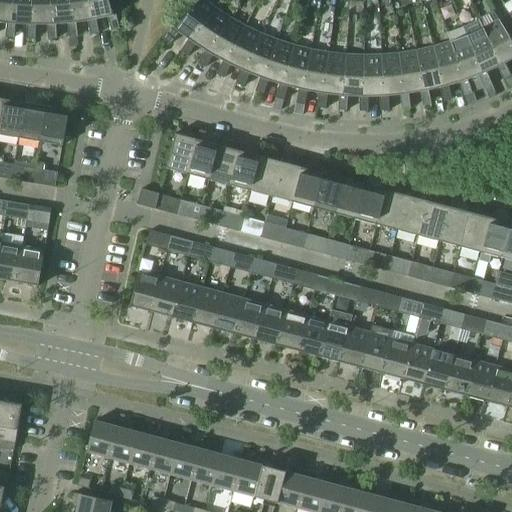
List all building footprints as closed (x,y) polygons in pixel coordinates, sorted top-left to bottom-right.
[(15,38),(16,23),(12,23),(13,0),(0,0),(0,21),(7,23),(6,37),(15,38)] [(13,0),(12,23),(16,23),(27,24),(27,39),(36,39),(36,24),(32,24),(32,0),(13,0)] [(51,0),(32,0),(32,24),(36,24),(48,24),(48,39),(57,38),(57,24),(52,24),(51,0)] [(70,0),(51,0),(52,24),(57,24),(68,23),(70,37),(78,36),(77,22),(72,22),(70,0)] [(89,0),(70,0),(72,22),(77,22),(88,20),(91,35),(100,33),(97,19),(92,20),(89,0)] [(109,0),(89,0),(92,20),(97,19),(108,16),(112,31),(120,29),(116,13),(113,14),(109,0)] [(180,32),(189,39),(193,42),(216,8),(204,0),(199,0),(177,28),(174,26),(164,38),(171,44),(180,32)] [(196,44),(206,50),(210,53),(230,18),(216,8),(193,42),(189,39),(181,51),(188,56),(196,44)] [(213,55),(223,61),(227,63),(246,27),(230,18),(210,53),(206,50),(198,63),(206,67),(213,55)] [(480,19),(464,26),(483,73),(479,75),(488,97),(496,93),(487,71),(497,67),(501,65),(484,28),(480,19)] [(511,41),(500,20),(484,28),(501,65),(497,67),(508,88),(511,85),(511,76),(505,63),(511,59),(511,41)] [(464,26),(448,32),(451,42),(464,80),(460,82),(467,104),(475,101),(468,79),(479,75),(483,73),(464,26)] [(231,65),(242,70),(246,71),(262,34),(246,27),(227,63),(223,61),(217,73),(225,77),(231,65)] [(250,73),(260,77),(265,79),(278,40),(262,34),(246,71),(242,70),(236,83),(244,86),(250,73)] [(269,80),(280,84),(284,85),(295,46),(278,40),(265,79),(260,77),(256,91),(264,94),(269,80)] [(451,42),(434,47),(444,86),(440,87),(444,101),(452,99),(449,85),(460,82),(464,80),(451,42)] [(288,86),(299,89),(304,90),(312,50),(295,46),(284,85),(280,84),(276,98),(284,100),(288,86)] [(434,47),(417,51),(425,91),(420,91),(423,106),(432,104),(429,90),(440,87),(444,86),(434,47)] [(308,91),(319,93),(324,93),(329,53),(312,50),(304,90),(299,89),(296,103),(305,105),(308,91)] [(417,51),(399,54),(405,94),(400,94),(402,109),(411,108),(409,93),(420,91),(425,91),(417,51)] [(328,94),(339,95),(344,95),(347,55),(329,53),(324,93),(319,93),(317,107),(326,108),(328,94)] [(399,54),(382,55),(384,96),(380,96),(381,111),(390,110),(389,95),(400,94),(405,94),(399,54)] [(348,96),(360,96),(364,96),(364,56),(347,55),(344,95),(339,95),(338,110),(347,110),(348,96)] [(364,96),(360,96),(360,111),(368,111),(369,96),(380,96),(384,96),(382,55),(364,56),(364,96)] [(276,98),(273,108),(281,111),(284,100),(276,98)] [(0,123),(0,134),(19,138),(26,103),(4,99),(0,123)] [(19,138),(41,142),(47,106),(26,103),(19,138)] [(296,103),(294,114),(303,116),(305,105),(296,103)] [(47,106),(41,142),(63,145),(69,111),(70,111),(70,110),(47,106)] [(167,168),(189,173),(198,139),(175,133),(175,134),(175,135),(167,168)] [(189,173),(210,179),(219,145),(198,139),(189,173)] [(210,179),(230,185),(239,150),(219,145),(210,179)] [(230,185),(251,190),(260,156),(239,150),(230,185)] [(251,190),(272,196),(281,162),(260,156),(251,190)] [(15,165),(12,179),(33,183),(37,164),(15,161),(15,165)] [(37,164),(33,183),(42,185),(45,170),(46,163),(37,161),(37,164)] [(272,196),(293,201),(302,167),(281,162),(272,196)] [(293,201),(315,207),(323,173),(302,167),(293,201)] [(315,207),(336,213),(344,178),(323,173),(315,207)] [(336,213),(356,218),(365,184),(344,178),(336,213)] [(356,218),(377,224),(386,190),(365,184),(356,218)] [(138,204),(156,209),(160,195),(160,194),(142,188),(138,204)] [(377,224),(398,230),(407,195),(386,190),(377,224)] [(160,195),(156,209),(165,212),(169,197),(160,195)] [(398,230),(419,235),(428,201),(407,195),(398,230)] [(181,200),(177,215),(186,217),(190,203),(181,200)] [(419,235),(440,241),(449,206),(428,201),(419,235)] [(18,218),(27,220),(30,205),(21,203),(18,218)] [(30,205),(27,220),(26,227),(48,231),(52,209),(30,205)] [(199,220),(207,223),(211,208),(203,206),(199,220)] [(219,226),(241,231),(244,217),(246,212),(224,206),(219,226)] [(440,241),(461,246),(470,212),(449,206),(440,241)] [(461,246),(482,252),(491,217),(470,212),(461,246)] [(244,217),(241,231),(249,234),(253,219),(244,217)] [(492,255),(503,258),(511,223),(491,217),(482,252),(480,260),(490,262),(492,255)] [(265,223),(261,237),(282,243),(286,228),(265,223)] [(503,258),(511,260),(511,223),(503,258)] [(286,228),(282,243),(291,245),(295,230),(286,228)] [(3,233),(1,243),(0,250),(0,278),(16,282),(23,246),(24,237),(3,233)] [(159,248),(168,251),(172,236),(163,234),(159,248)] [(303,248),(312,251),(316,236),(307,234),(303,248)] [(172,236),(168,251),(177,253),(181,238),(172,236)] [(329,240),(325,254),(333,256),(337,242),(329,240)] [(201,259),(210,262),(214,247),(205,245),(201,259)] [(346,259),(354,262),(358,247),(350,245),(346,259)] [(23,246),(16,282),(39,286),(40,284),(39,284),(45,250),(23,246)] [(214,247),(210,262),(218,264),(222,249),(214,247)] [(379,253),(370,250),(366,265),(375,267),(379,253)] [(243,271),(252,273),(256,258),(247,256),(243,271)] [(391,256),(387,271),(396,273),(400,258),(391,256)] [(256,258),(252,273),(260,275),(264,260),(256,258)] [(421,264),(412,262),(408,276),(417,278),(421,264)] [(285,282),(294,284),(298,269),(289,267),(285,282)] [(442,270),(433,267),(429,282),(438,284),(442,270)] [(298,269),(294,284),(302,286),(306,272),(298,269)] [(129,305),(152,311),(161,277),(139,271),(130,304),(129,304),(129,305)] [(455,273),(451,288),(459,290),(463,275),(455,273)] [(152,311),(173,317),(182,282),(161,277),(152,311)] [(327,293),(336,295),(340,281),(331,278),(327,293)] [(471,293),(480,295),(484,281),(475,278),(471,293)] [(340,281),(336,295),(344,298),(348,283),(340,281)] [(173,317),(194,322),(203,288),(182,282),(173,317)] [(492,298),(501,301),(505,286),(496,284),(492,298)] [(194,322),(214,328),(224,294),(203,288),(194,322)] [(369,304),(377,306),(381,292),(373,290),(369,304)] [(381,292),(377,306),(386,309),(390,294),(381,292)] [(214,328),(235,334),(245,299),(224,294),(214,328)] [(235,334),(256,339),(266,305),(245,299),(235,334)] [(411,315),(419,318),(423,303),(415,300),(411,315)] [(423,303),(419,318),(428,320),(432,305),(423,303)] [(256,339),(278,345),(287,310),(266,305),(256,339)] [(278,345),(298,350),(308,316),(287,310),(278,345)] [(332,310),(329,321),(319,356),(340,362),(349,327),(352,316),(332,310)] [(453,327),(461,329),(465,314),(457,312),(453,327)] [(465,314),(461,329),(470,331),(474,317),(465,314)] [(298,350),(319,356),(329,321),(308,316),(298,350)] [(507,325),(498,323),(494,338),(493,343),(501,346),(503,340),(507,325)] [(361,367),(382,373),(391,338),(393,330),(372,325),(370,333),(361,367)] [(511,326),(507,325),(503,340),(511,342),(511,341),(511,326)] [(340,362),(361,367),(370,333),(349,327),(340,362)] [(391,338),(382,373),(403,378),(412,344),(391,338)] [(403,378),(424,384),(433,350),(412,344),(403,378)] [(424,384),(445,390),(454,355),(433,350),(424,384)] [(445,390),(466,395),(475,361),(454,355),(445,390)] [(466,395),(487,401),(496,366),(475,361),(466,395)] [(487,401),(508,406),(511,390),(511,370),(496,366),(487,401)] [(2,401),(0,414),(0,447),(14,450),(22,404),(2,401)] [(87,451),(109,457),(119,419),(109,417),(108,424),(95,420),(87,451)] [(109,457),(130,463),(138,432),(126,428),(128,422),(119,419),(109,457)] [(130,463),(150,468),(160,431),(151,428),(149,435),(138,432),(130,463)] [(150,468),(171,474),(180,443),(168,440),(170,433),(160,431),(150,468)] [(171,474),(192,480),(202,442),(193,439),(191,446),(180,443),(171,474)] [(192,480),(213,485),(221,454),(210,451),(211,444),(202,442),(192,480)] [(213,485),(234,491),(244,453),(235,450),(233,457),(221,454),(213,485)] [(234,491),(255,496),(263,465),(252,462),(254,456),(244,453),(234,491)] [(269,500),(276,502),(284,471),(277,469),(263,465),(255,496),(269,500)] [(276,502),(298,508),(308,470),(298,467),(297,474),(284,471),(276,502)] [(298,508),(314,511),(318,511),(327,482),(315,479),(317,472),(308,470),(298,508)] [(91,480),(80,477),(78,485),(89,488),(91,480)] [(318,511),(341,511),(349,481),(340,479),(338,485),(327,482),(318,511)] [(341,511),(363,511),(368,493),(357,490),(358,483),(349,481),(341,511)] [(109,494),(121,497),(123,488),(112,485),(109,494)] [(123,488),(121,497),(132,500),(134,491),(123,488)] [(363,511),(385,511),(391,492),(382,490),(380,496),(368,493),(363,511)] [(78,504),(76,511),(109,511),(112,501),(74,492),(72,503),(78,504)] [(385,511),(408,511),(411,504),(398,501),(400,495),(391,492),(385,511)] [(151,505),(163,508),(165,499),(154,496),(151,505)] [(165,499),(163,508),(173,511),(176,502),(165,499)] [(408,511),(431,511),(434,504),(425,501),(423,508),(411,504),(408,511)]
